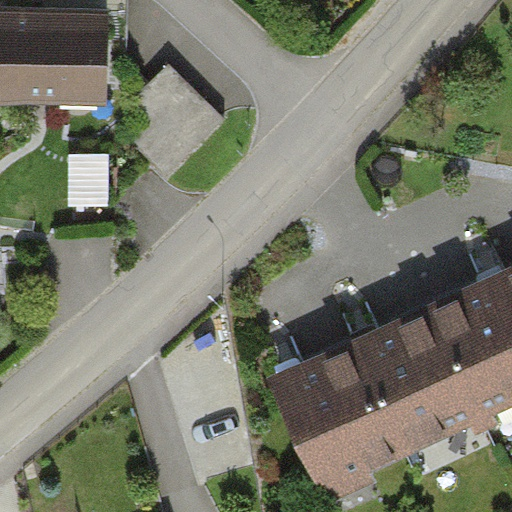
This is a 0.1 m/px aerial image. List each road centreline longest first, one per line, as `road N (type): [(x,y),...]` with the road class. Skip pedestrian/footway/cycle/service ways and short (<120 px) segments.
road 1 (unclassified): [(324,121),(120,326),(0,424)]
road 2 (residential): [(324,121),(193,0)]
road 3 (unclassified): [(431,0),(324,121)]
